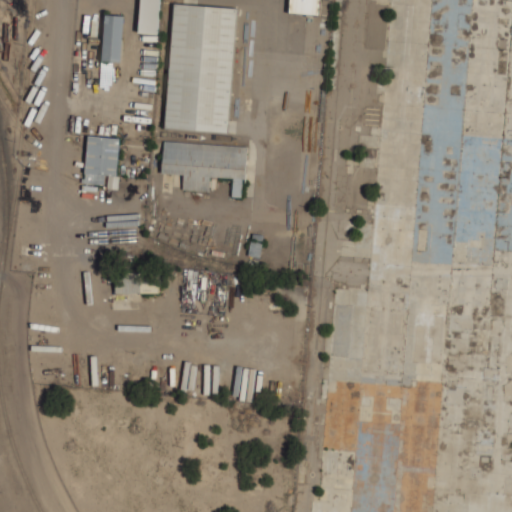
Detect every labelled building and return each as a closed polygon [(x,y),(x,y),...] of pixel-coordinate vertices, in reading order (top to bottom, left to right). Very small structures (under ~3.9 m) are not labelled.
[(141,0),(139,32),(159,33),(161,0),(141,0)] [(319,0),(289,0),(289,12),(319,14),(319,0)] [(174,3),(165,127),(227,132),(236,7),(174,3)] [(101,60),(121,61),(124,14),(104,13),(101,60)] [(102,183),(103,174),(116,176),(120,137),(87,134),(83,181),(102,183)] [(246,145),(163,140),(161,174),(182,175),(181,189),(209,191),(210,176),(232,178),(231,195),(243,196),(246,145)] [(158,272),(115,272),(114,291),(158,292),(158,272)]
